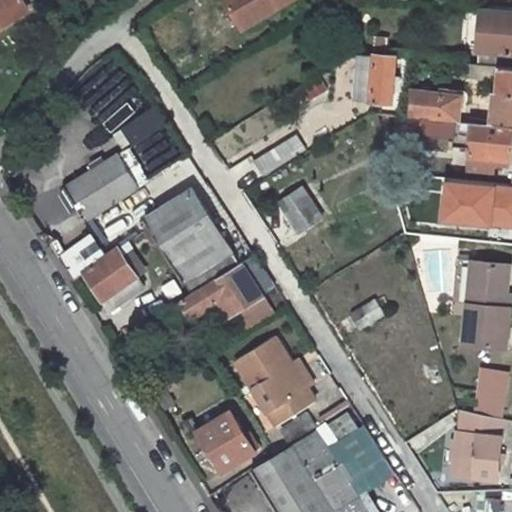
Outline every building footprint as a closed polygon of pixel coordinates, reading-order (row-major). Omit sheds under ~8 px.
[(0,30),(31,11),(24,0),(20,0),(0,13),(0,30)] [(0,0),(0,13),(20,0),(0,0)] [(223,0),(241,31),(292,0),(223,0)] [(478,65),(511,67),(511,7),(490,6),(490,11),(482,11),(479,51),(480,52),(478,65)] [(407,10),(407,28),(423,29),(424,11),(407,10)] [(393,103),(398,59),(361,56),(357,100),(393,103)] [(464,64),(463,75),(476,77),(478,65),(464,64)] [(511,67),(478,65),(476,77),(494,79),(494,73),(499,73),(496,125),(511,126),(511,67)] [(460,119),(462,97),(414,94),(412,115),(460,119)] [(511,126),(496,125),(473,123),(470,161),(507,165),(508,159),(511,158),(511,126)] [(297,138),(253,165),(261,178),(305,151),(297,138)] [(87,222),(138,189),(117,158),(66,189),(87,222)] [(279,202),(301,232),(323,216),(301,186),(279,202)] [(145,218),(193,295),(241,265),(195,188),(145,218)] [(428,203),(425,236),(458,239),(461,205),(438,202),(438,204),(428,203)] [(490,242),(493,224),(476,222),(473,239),(490,242)] [(63,238),(55,229),(43,236),(50,246),(63,238)] [(146,294),(118,252),(107,259),(104,255),(99,258),(87,241),(59,260),(73,281),(84,274),(110,315),(146,294)] [(299,245),(289,252),(302,272),(312,265),(299,245)] [(190,314),(193,320),(231,296),(257,278),(265,272),(255,257),(241,265),(193,295),(178,305),(185,317),(190,314)] [(507,349),(510,308),(506,308),(508,294),(511,265),(474,261),(465,346),(507,349)] [(276,289),(265,272),(257,278),(267,295),(276,289)] [(287,306),(276,289),(267,295),(278,312),(287,306)] [(377,300),(354,314),(362,327),(385,314),(377,300)] [(309,387),(293,363),(276,337),(237,362),(280,426),(318,401),(309,387)] [(316,383),(300,358),(293,363),(309,387),(316,383)] [(505,394),(507,373),(484,371),(481,392),(505,394)] [(478,391),(477,413),(503,415),(505,394),(481,392),(478,391)] [(498,478),(502,438),(503,418),(477,413),(464,410),(461,433),(459,433),(455,469),(476,472),(476,476),(498,478)] [(232,412),(201,432),(224,470),(256,451),(232,412)] [(349,413),(327,427),(338,445),(360,431),(349,413)] [(309,417),(283,434),(289,446),(316,428),(309,417)] [(334,511),(306,465),(331,450),(319,430),(254,471),(279,511),(334,511)] [(370,511),(331,450),(306,465),(334,511),(370,511)] [(480,498),(480,511),(502,511),(502,498),(480,498)]
